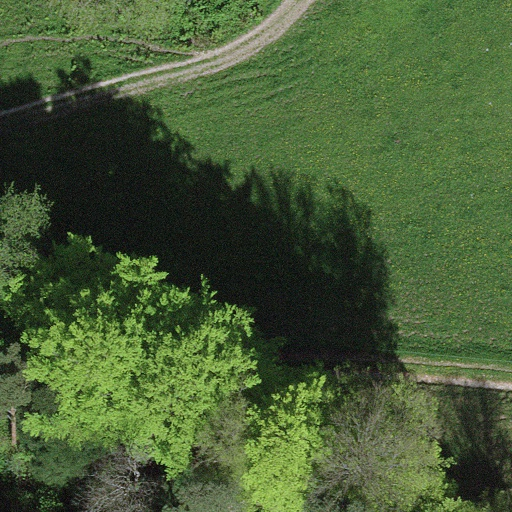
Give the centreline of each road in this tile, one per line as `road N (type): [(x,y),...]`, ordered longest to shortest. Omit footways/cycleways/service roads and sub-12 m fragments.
road 1 (track): [(0,346),(511,379)]
road 2 (track): [(301,0),(226,57),(0,121)]
